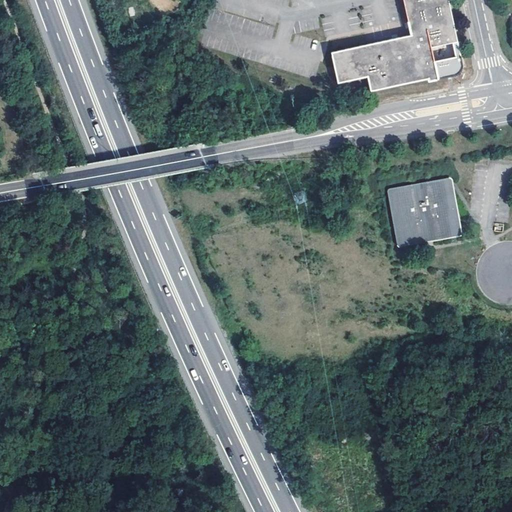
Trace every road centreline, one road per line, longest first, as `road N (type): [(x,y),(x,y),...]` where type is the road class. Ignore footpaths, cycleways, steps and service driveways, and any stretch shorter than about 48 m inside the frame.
road 1 (motorway): [(289,511),(158,223),(69,0)]
road 2 (motorway): [(45,0),(132,221),(264,511)]
road 3 (track): [(5,511),(84,220),(4,0)]
road 4 (secondary): [(0,192),(297,139)]
road 5 (secondary): [(495,99),(467,95),(382,109),(297,139)]
road 6 (secondary): [(297,139),(471,114),(495,99)]
